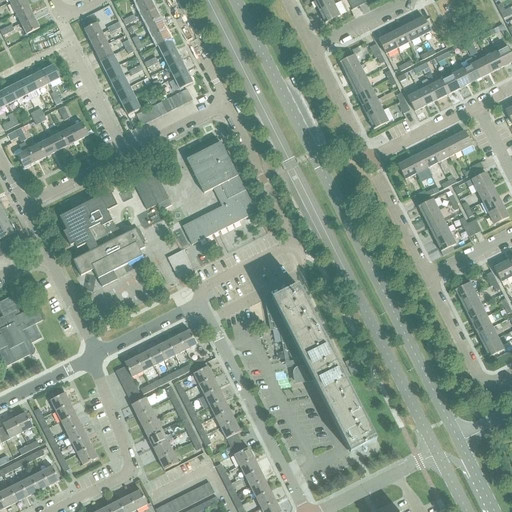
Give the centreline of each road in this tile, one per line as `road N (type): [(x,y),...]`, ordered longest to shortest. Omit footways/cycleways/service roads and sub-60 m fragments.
road 1 (secondary): [(208,0),(436,454)]
road 2 (secondary): [(459,441),(234,0)]
road 3 (residential): [(196,307),(202,289),(295,243),(224,106)]
road 4 (residential): [(306,511),(210,319),(196,307)]
road 5 (residential): [(51,511),(130,469),(93,358)]
road 6 (residential): [(511,370),(486,379),(473,373),(426,276)]
road 7 (residential): [(317,511),(436,454)]
road 8 (residential): [(426,276),(368,162)]
road 9 (residential): [(368,162),(312,49)]
road 10 (residential): [(368,162),(477,107)]
road 11 (residential): [(125,154),(70,45)]
